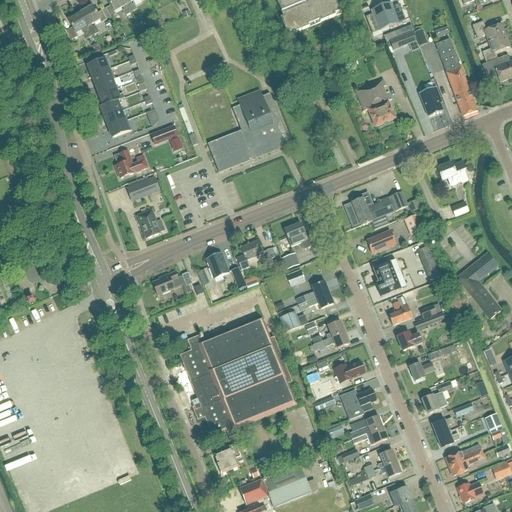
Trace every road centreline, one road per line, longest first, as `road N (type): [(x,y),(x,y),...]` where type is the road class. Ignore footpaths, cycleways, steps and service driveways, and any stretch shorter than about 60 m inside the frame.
road 1 (residential): [(442,511),(315,193)]
road 2 (tertiary): [(315,193),(488,120)]
road 3 (tertiary): [(146,261),(315,193)]
road 4 (tertiary): [(76,218),(46,72)]
road 5 (residential): [(215,511),(163,382)]
road 6 (tertiary): [(193,511),(144,389)]
